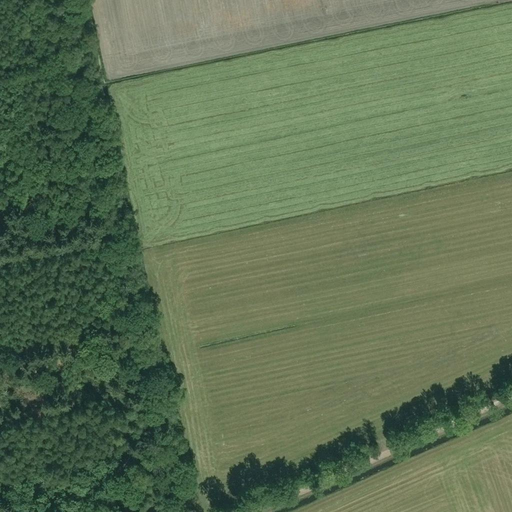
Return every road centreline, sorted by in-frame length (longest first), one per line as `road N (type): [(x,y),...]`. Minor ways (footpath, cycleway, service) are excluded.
road 1 (track): [(159,411),(69,0)]
road 2 (track): [(511,397),(256,511)]
road 3 (track): [(159,411),(136,418),(110,396),(0,420)]
